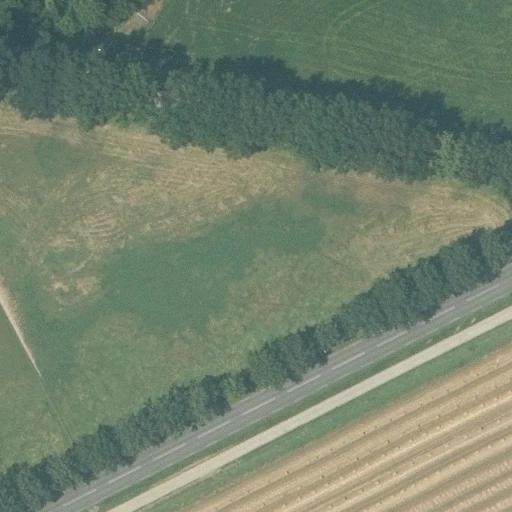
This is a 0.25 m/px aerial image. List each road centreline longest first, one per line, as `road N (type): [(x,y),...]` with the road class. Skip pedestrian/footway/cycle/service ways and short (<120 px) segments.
road 1 (unclassified): [(511,170),(0,64)]
road 2 (tertiary): [(50,511),(511,278)]
